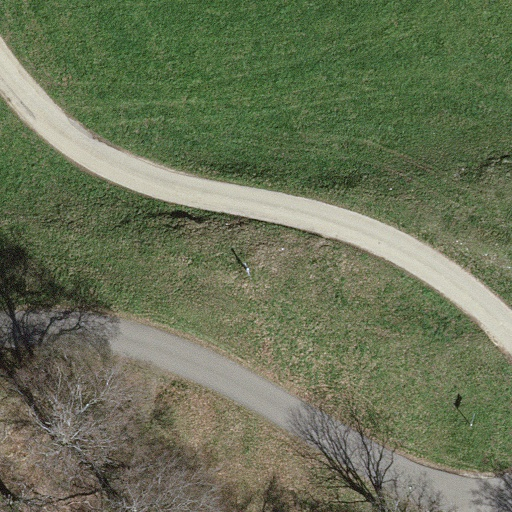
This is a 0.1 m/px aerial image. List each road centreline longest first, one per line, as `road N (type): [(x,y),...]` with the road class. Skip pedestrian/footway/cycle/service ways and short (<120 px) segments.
road 1 (unclassified): [(0,63),(42,116),(86,151),(165,184),(355,227),(445,277),(511,335)]
road 2 (unclassified): [(511,506),(443,492),(244,387),(127,336),(0,330)]
